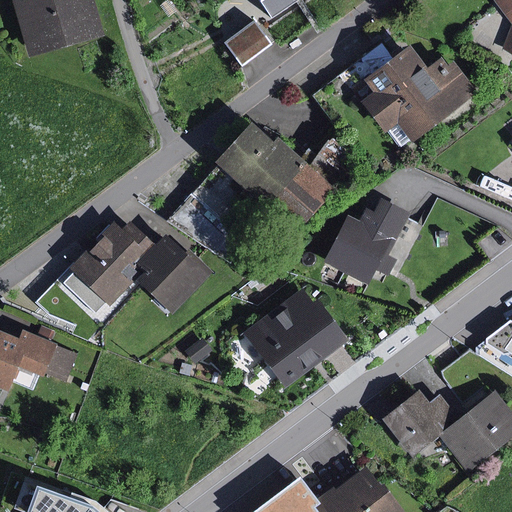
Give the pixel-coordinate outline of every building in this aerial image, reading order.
[(93,0),(20,0),(35,50),(103,31),(93,0)] [(292,0),(262,0),(270,13),(292,0)] [(511,0),(503,0),(511,11),(511,0)] [(255,19),(228,42),(246,63),(259,52),(272,40),(255,19)] [(412,47),(370,78),(378,88),(365,98),(387,127),(401,117),(414,134),(476,87),(455,58),(447,64),(442,57),(428,68),(412,47)] [(252,119),(218,156),(295,228),(335,185),(280,134),(275,140),(252,119)] [(349,213),(327,257),(369,278),(407,203),(384,192),(376,208),(368,204),(361,219),(349,213)] [(116,219),(72,264),(112,303),(140,275),(146,269),(138,261),(157,241),(133,218),(124,227),(116,219)] [(157,241),(138,261),(146,269),(140,275),(178,310),(219,267),(193,243),(187,249),(167,230),(157,241)] [(305,287),(248,330),(288,384),(351,336),(321,296),(315,301),(305,287)] [(504,348),(510,346),(511,343),(511,319),(490,336),(491,340),(504,348)] [(19,344),(0,336),(0,385),(8,388),(17,367),(43,378),(45,373),(67,382),(77,357),(23,334),(19,344)] [(422,388),(387,416),(416,453),(443,431),(463,416),(443,392),(432,401),(422,388)] [(463,416),(443,431),(471,468),(511,436),(511,403),(500,388),(463,416)] [(336,485),(321,496),(332,511),(410,511),(386,479),(382,481),(369,464),(338,487),(336,485)] [(321,504),(301,478),(256,511),(317,511),(314,509),(321,504)] [(69,498),(38,487),(27,511),(108,511),(97,501),(71,494),(69,498)]
